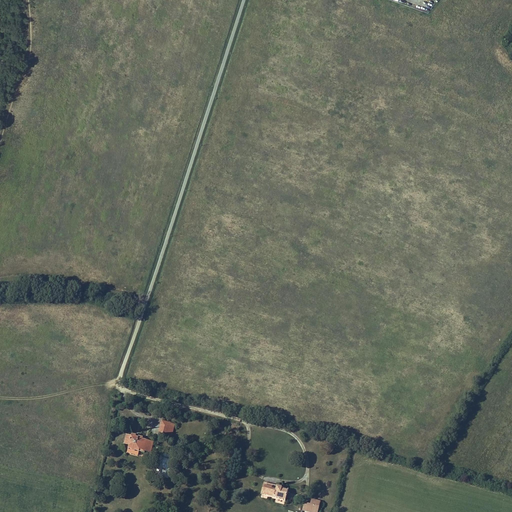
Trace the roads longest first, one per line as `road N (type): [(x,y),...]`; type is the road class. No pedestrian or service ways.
road 1 (unclassified): [(279,429),(123,390),(119,380),(243,0)]
road 2 (track): [(0,137),(29,49),(28,0)]
road 3 (track): [(119,380),(87,511)]
